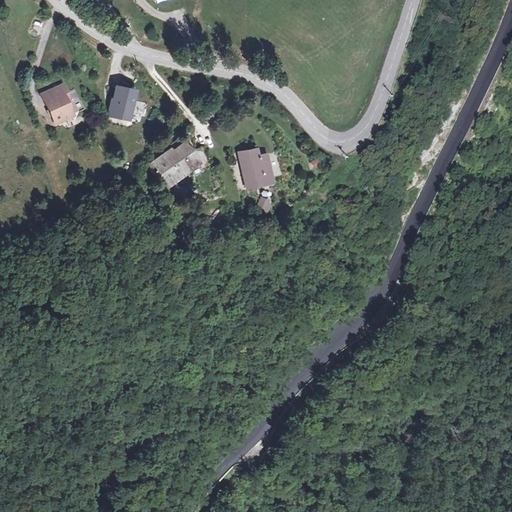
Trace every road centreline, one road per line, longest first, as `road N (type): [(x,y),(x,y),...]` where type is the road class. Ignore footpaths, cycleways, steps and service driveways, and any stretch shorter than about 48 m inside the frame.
road 1 (secondary): [(511,20),(377,295),(287,387),(184,511)]
road 2 (tertiary): [(57,0),(119,45),(260,81),(338,141),(356,137),(374,118),(414,0)]
